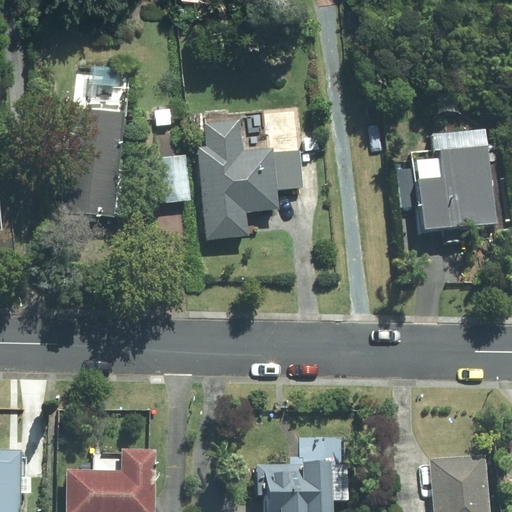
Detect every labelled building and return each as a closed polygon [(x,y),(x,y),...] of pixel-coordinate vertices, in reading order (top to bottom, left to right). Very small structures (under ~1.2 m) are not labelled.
[(178,32),(191,31),(190,20),(177,21),(178,32)] [(109,223),(122,88),(90,84),(91,73),(77,71),(73,112),(68,112),(57,218),(64,219),(63,225),(94,228),(94,222),(109,223)] [(238,156),(235,126),(200,129),(203,152),(194,153),(204,246),(245,243),(242,219),(275,215),(273,194),(302,192),(298,153),(269,156),(269,153),(238,156)] [(490,195),(485,148),(436,154),(439,180),(412,183),(418,236),(494,227),(491,200),(485,201),(484,196),(490,195)] [(181,204),(181,159),(133,159),(133,204),(181,204)] [(0,511),(14,511),(17,449),(0,448),(0,511)] [(62,470),(61,511),(147,511),(149,450),(118,450),(118,456),(91,456),(90,471),(62,470)] [(488,511),(483,455),(426,460),(430,511),(488,511)] [(326,511),(327,465),(254,465),(253,496),(262,495),(261,511),(326,511)]
